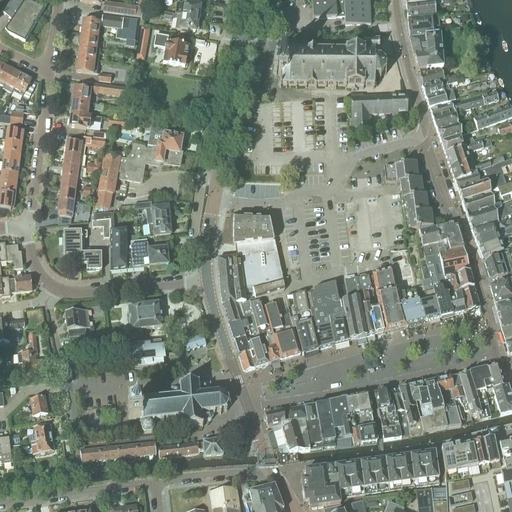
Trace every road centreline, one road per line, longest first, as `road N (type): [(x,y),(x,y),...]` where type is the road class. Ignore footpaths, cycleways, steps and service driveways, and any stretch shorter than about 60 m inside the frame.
road 1 (unclassified): [(498,355),(462,225),(433,196),(423,164),(423,114),(392,0)]
road 2 (residential): [(206,253),(194,236),(236,0)]
road 3 (secondary): [(206,253),(250,0)]
road 4 (unclassified): [(249,411),(498,355)]
road 5 (unclassified): [(271,468),(452,442)]
road 6 (residential): [(27,226),(49,72)]
road 7 (residential): [(54,288),(208,279)]
road 8 (residential): [(0,506),(152,484)]
road 9 (secondary): [(249,411),(208,279)]
road 10 (residential): [(148,440),(79,445),(67,385)]
road 11 (unclassified): [(271,468),(152,484)]
